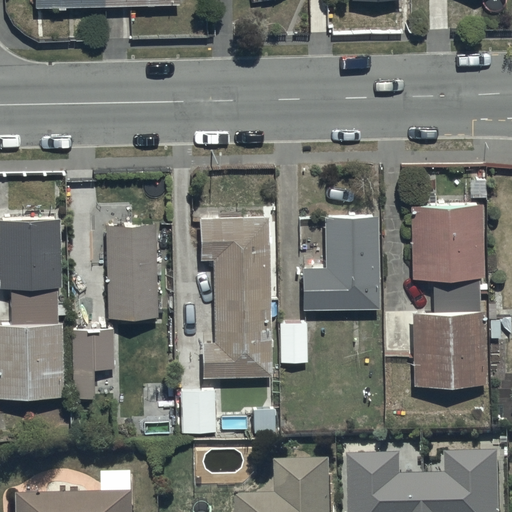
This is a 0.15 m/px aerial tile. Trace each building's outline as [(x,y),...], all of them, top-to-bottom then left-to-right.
[(478,381),(473,203),(402,205),(404,279),(426,279),(427,310),(402,311),(404,382),(478,381)] [(293,307),(369,306),(368,214),(315,215),(316,266),(292,267),(293,307)] [(0,394),(55,394),(53,216),(0,216),(0,285),(3,286),(4,323),(0,323),(0,394)] [(262,375),(261,216),(189,217),(190,258),(205,257),(206,341),(193,341),(194,376),(262,375)] [(148,222),(95,224),(98,317),(151,315),(148,222)] [(302,322),(274,323),(275,362),(303,361),(302,322)] [(106,327),(65,328),(65,370),(107,369),(106,327)] [(211,387),(173,387),(174,432),(212,431),(211,387)] [(397,451),(346,452),(347,511),(498,511),(497,448),(444,449),(444,470),(397,472),(397,451)] [(324,511),(324,465),(268,466),(269,499),(231,500),(231,511),(324,511)] [(96,498),(9,500),(8,511),(128,511),(127,477),(96,478),(96,498)]
